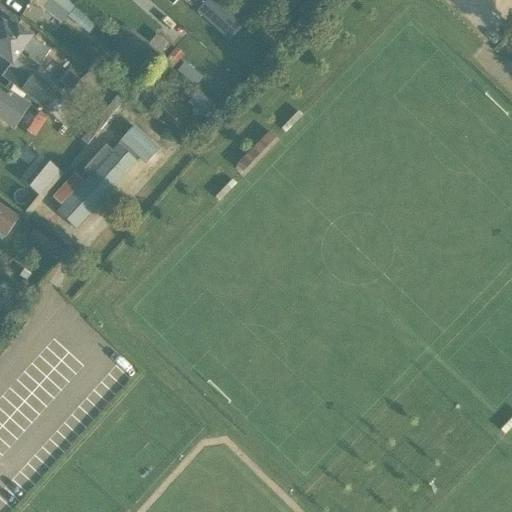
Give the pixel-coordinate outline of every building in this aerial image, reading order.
[(27,0),(59,23),(65,16),(67,17),(78,2),(75,0),(27,0)] [(211,0),(206,0),(196,11),(228,41),(241,27),(211,0)] [(49,52),(14,29),(11,34),(1,27),(0,27),(0,59),(10,67),(0,80),(37,106),(50,87),(16,64),(21,56),(38,67),(49,52)] [(131,30),(109,54),(131,73),(152,49),(131,30)] [(0,88),(0,124),(13,133),(29,107),(0,88)] [(133,131),(117,150),(136,167),(143,171),(159,152),(133,131)] [(235,166),(243,173),(276,138),(268,131),(235,166)] [(113,155),(107,150),(84,175),(91,180),(56,219),(75,236),(136,167),(117,150),(113,155)] [(19,179),(40,197),(61,173),(41,155),(19,179)] [(0,237),(4,240),(18,219),(0,207),(0,237)]
